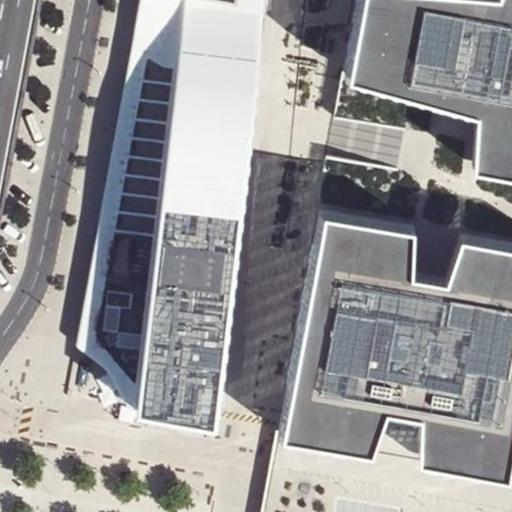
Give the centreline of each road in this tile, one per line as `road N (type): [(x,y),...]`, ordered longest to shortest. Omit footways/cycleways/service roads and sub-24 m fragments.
road 1 (tertiary): [(0,334),(38,273),(91,0)]
road 2 (tertiary): [(23,0),(0,126)]
